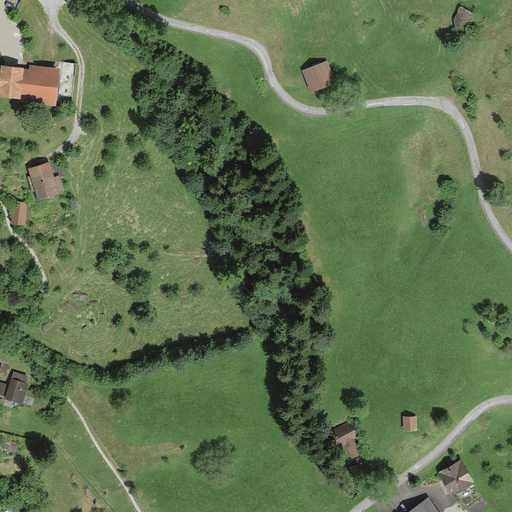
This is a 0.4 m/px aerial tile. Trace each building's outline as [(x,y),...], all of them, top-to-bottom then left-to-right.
[(328,84),(320,64),(294,73),(302,93),(328,84)] [(21,70),(0,67),(0,98),(12,100),(12,103),(46,107),(50,70),(25,67),(21,70)] [(49,162),(28,167),(35,195),(63,188),(60,174),(53,176),(49,162)] [(28,203),(16,200),(11,223),(24,225),(28,203)] [(26,378),(11,372),(5,387),(0,384),(0,398),(16,405),(26,378)] [(351,421),(328,432),(337,451),(345,447),(351,458),(360,454),(352,438),(358,435),(351,421)] [(469,483),(457,461),(433,473),(444,496),(469,483)] [(433,511),(425,500),(407,511),(433,511)]
